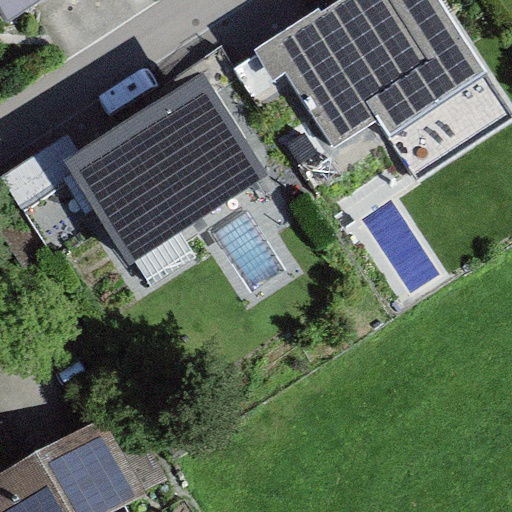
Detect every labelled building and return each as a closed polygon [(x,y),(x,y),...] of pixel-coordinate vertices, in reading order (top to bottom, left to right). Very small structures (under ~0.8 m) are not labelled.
[(0,0),(0,26),(4,33),(54,0),(0,0)] [(321,19),(258,59),(281,96),(292,89),(336,156),(380,127),(419,187),(511,126),(511,119),(434,0),(359,0),(326,21),(321,19)] [(248,141),(213,87),(71,179),(76,186),(104,231),(133,274),(268,186),(241,145),(248,141)] [(104,231),(76,186),(26,216),(55,261),(104,231)] [(103,433),(0,488),(0,511),(149,511),(143,499),(174,482),(145,429),(111,447),(103,433)]
